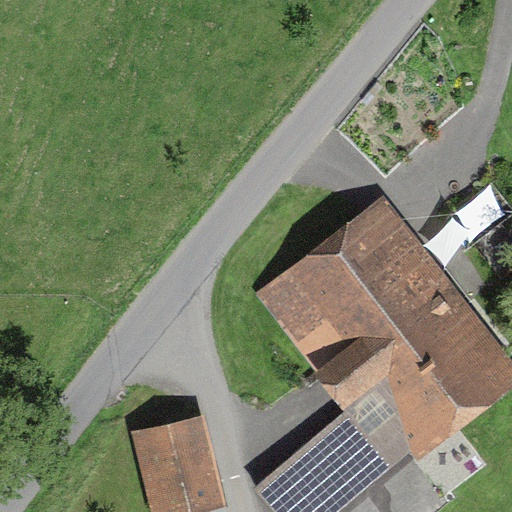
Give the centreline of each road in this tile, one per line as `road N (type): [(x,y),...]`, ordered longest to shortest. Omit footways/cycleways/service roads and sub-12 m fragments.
road 1 (unclassified): [(407,0),(176,279)]
road 2 (unclassified): [(176,279),(0,511)]
road 3 (residential): [(176,279),(252,511)]
